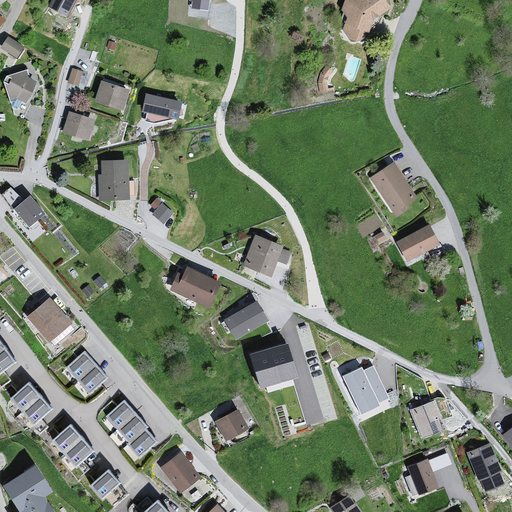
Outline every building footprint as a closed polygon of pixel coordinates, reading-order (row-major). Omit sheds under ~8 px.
[(74,0),(53,0),(50,7),(67,15),(74,0)] [(208,0),(193,0),(193,7),(208,9),(208,0)] [(351,18),(344,31),(357,43),(371,41),(379,22),(399,5),(395,0),(348,0),(345,11),(351,18)] [(0,11),(0,33),(12,21),(0,11)] [(30,47),(13,38),(7,49),(24,59),(30,47)] [(336,72),(329,66),(321,74),(319,85),(321,95),(330,94),(328,85),(331,77),(336,72)] [(84,73),(73,70),(69,85),(80,88),(84,73)] [(12,77),(9,81),(15,102),(21,99),(32,104),(43,83),(32,78),(31,72),(12,77)] [(134,91),(105,82),(99,102),(129,111),(134,91)] [(181,103),(146,95),(142,113),(178,121),(181,103)] [(99,121),(71,113),(65,134),(93,142),(99,121)] [(132,161),(105,162),(106,203),(133,202),(132,161)] [(388,164),(367,179),(394,218),(405,210),(402,205),(412,199),(388,164)] [(15,186),(3,197),(32,231),(51,215),(34,195),(27,201),(15,186)] [(166,203),(155,215),(166,226),(178,214),(166,203)] [(420,226),(390,243),(401,262),(431,244),(420,226)] [(276,248),(249,237),(237,267),(264,278),(276,248)] [(213,283),(179,268),(169,293),(203,307),(213,283)] [(53,299),(30,318),(56,349),(79,330),(53,299)] [(256,302),(225,320),(236,340),(267,322),(256,302)] [(1,334),(0,334),(0,375),(1,377),(22,363),(1,334)] [(281,345),(250,353),(258,385),(290,377),(281,345)] [(88,353),(69,369),(92,396),(111,380),(88,353)] [(341,371),(361,364),(358,356),(338,363),(341,371)] [(361,368),(343,376),(360,415),(389,402),(373,367),(362,371),(361,368)] [(36,383),(16,400),(40,427),(59,411),(36,383)] [(119,403),(102,419),(124,442),(121,445),(134,460),(153,442),(141,429),(143,427),(119,403)] [(433,403),(411,412),(422,440),(445,431),(433,403)] [(237,412),(215,423),(226,443),(247,432),(237,412)] [(77,425),(57,440),(80,469),(99,453),(77,425)] [(488,446),(467,454),(478,481),(499,472),(488,446)] [(193,477),(174,452),(155,466),(175,492),(193,477)] [(427,461),(408,467),(418,495),(437,489),(427,461)] [(45,465),(9,487),(24,511),(61,511),(52,497),(62,491),(45,465)] [(115,472),(96,487),(106,500),(125,484),(115,472)] [(355,511),(345,496),(327,509),(328,511),(355,511)] [(158,511),(149,502),(138,511),(158,511)]
